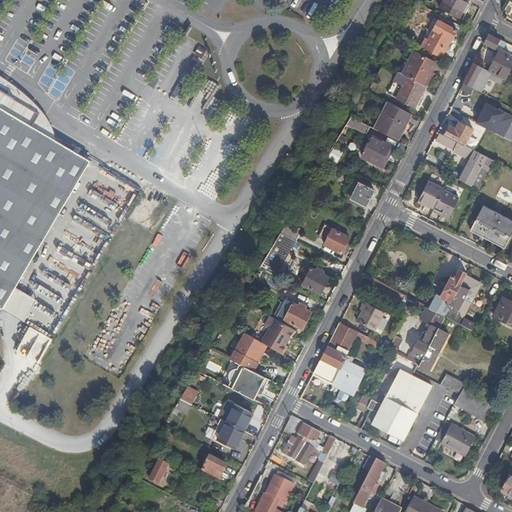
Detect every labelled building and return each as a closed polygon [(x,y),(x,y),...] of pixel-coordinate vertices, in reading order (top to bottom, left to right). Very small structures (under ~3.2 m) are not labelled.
[(459,19),(468,0),(443,0),(439,8),(445,11),(445,12),(451,15),(452,15),(459,19)] [(423,36),(425,37),(428,39),(439,20),(434,17),(423,36)] [(421,46),(443,58),(447,50),(443,47),(449,38),(453,40),(457,31),(439,20),(428,39),(425,37),(421,46)] [(502,51),(506,43),(489,34),(484,43),(499,51),(500,50),(502,51)] [(443,47),(447,50),(453,40),(449,38),(443,47)] [(510,55),(502,51),(500,50),(499,51),(489,72),(491,73),(494,74),(501,79),(505,80),(508,73),(505,71),(506,69),(504,68),(505,65),(510,68),(511,64),(511,62),(507,60),(510,55)] [(427,87),(434,73),(433,72),(437,63),(415,51),(410,61),(411,62),(405,75),(427,87)] [(489,72),(473,64),(463,83),(473,88),(479,91),(482,86),(484,87),(491,73),(489,72)] [(427,87),(405,75),(400,72),(389,94),(415,108),(427,87)] [(463,83),(460,89),(470,94),(473,88),(463,83)] [(0,309),(1,310),(41,242),(89,162),(31,128),(16,119),(25,103),(0,87),(0,309)] [(397,140),(412,113),(389,102),(383,112),(391,116),(382,133),(397,140)] [(511,116),(486,103),(476,122),(504,136),(511,120),(511,116)] [(23,119),(44,131),(53,117),(32,105),(23,119)] [(374,128),(382,133),(391,116),(383,112),(374,128)] [(400,142),(414,115),(412,113),(397,140),(400,142)] [(352,117),(348,123),(367,133),(371,126),(352,117)] [(449,126),(445,135),(465,145),(473,129),(459,122),(455,129),(449,126)] [(481,166),(489,170),(494,160),(465,145),(445,135),(440,132),(436,139),(454,149),(453,151),(471,160),(460,181),(471,187),(481,166)] [(384,155),(390,144),(373,136),(363,155),(384,166),(388,158),(384,155)] [(394,146),(390,144),(384,155),(388,158),(394,146)] [(332,154),(339,160),(345,153),(337,147),(332,154)] [(432,209),(440,213),(448,217),(458,199),(443,190),(443,189),(428,181),(418,200),(425,204),(433,208),(432,209)] [(351,199),(365,206),(374,190),(360,182),(351,199)] [(302,196),(315,203),(320,195),(307,188),(302,196)] [(511,232),(511,220),(483,205),(471,228),(505,245),(511,232)] [(280,231),(295,239),(300,230),(285,223),(280,231)] [(350,237),(325,224),(319,235),(327,239),(324,244),(331,247),(331,250),(335,252),(337,250),(341,252),(350,237)] [(186,243),(196,249),(205,232),(195,226),(186,243)] [(155,239),(173,248),(177,239),(160,231),(155,239)] [(280,231),(259,266),(274,274),(295,239),(280,231)] [(161,264),(158,263),(167,248),(156,240),(136,271),(151,280),(161,264)] [(52,260),(76,272),(83,258),(59,246),(52,260)] [(303,284),(321,293),(329,276),(311,267),(303,284)] [(466,276),(467,274),(459,270),(455,277),(452,275),(441,296),(453,302),(466,276)] [(481,284),(466,276),(453,302),(445,316),(470,329),(473,331),(475,325),(461,318),(464,313),(466,314),(481,284)] [(278,314),(303,327),(311,311),(286,298),(278,314)] [(511,325),(511,303),(502,298),(493,316),(511,325)] [(384,312),(364,302),(360,309),(362,310),(356,321),(374,331),(384,312)] [(445,316),(427,307),(420,319),(431,325),(427,332),(425,331),(423,331),(420,337),(420,339),(422,340),(421,342),(418,340),(411,353),(410,353),(407,358),(418,364),(419,364),(419,365),(439,328),(445,316)] [(285,355),(289,348),(286,346),(294,331),(269,316),(265,323),(265,326),(269,328),(261,341),(267,344),(285,355)] [(331,384),(332,385),(346,356),(355,337),(358,332),(339,322),(308,382),(325,390),(330,380),(333,381),(331,384)] [(448,333),(439,328),(419,365),(419,364),(418,366),(429,371),(448,333)] [(261,341),(245,332),(230,359),(246,368),(252,371),(267,344),(261,341)] [(379,343),(358,332),(355,337),(376,348),(379,343)] [(402,339),(395,334),(388,348),(395,352),(402,339)] [(396,352),(389,365),(400,370),(412,376),(418,364),(407,358),(396,352)] [(346,356),(332,385),(353,395),(365,370),(346,360),(348,357),(346,356)] [(252,371),(246,368),(235,390),(257,401),(268,379),(252,371)] [(412,376),(400,370),(390,390),(378,413),(376,412),(380,404),(372,400),(368,408),(371,409),(365,421),(403,440),(417,413),(418,414),(432,386),(412,376)] [(459,394),(464,388),(445,378),(441,385),(459,394)] [(178,410),(190,415),(200,389),(188,385),(178,410)] [(484,422),(494,405),(486,401),(464,388),(459,394),(453,404),(484,422)] [(355,408),(363,412),(370,399),(362,396),(355,408)] [(225,420),(244,430),(253,414),(234,404),(225,420)] [(290,435),(298,419),(292,416),(284,431),(290,435)] [(235,447),(244,430),(225,420),(217,437),(235,447)] [(320,431),(305,423),(299,435),(297,439),(327,457),(336,439),(331,436),(325,449),(319,445),(319,444),(314,442),(320,431)] [(474,438),(450,425),(440,444),(465,457),(474,438)] [(297,439),(291,436),(281,453),(303,465),(309,454),(318,458),(318,460),(308,481),(313,484),(327,457),(297,439)] [(511,454),(511,456),(511,475),(510,475),(502,491),(511,496),(511,454)] [(219,478),(226,464),(209,456),(202,469),(219,478)] [(376,460),(370,456),(364,469),(370,472),(376,460)] [(148,478),(157,482),(167,464),(160,459),(159,461),(156,459),(154,462),(157,463),(148,478)] [(338,484),(350,462),(343,459),(332,481),(338,484)] [(376,460),(370,472),(354,504),(362,508),(369,494),(374,497),(380,486),(375,483),(385,464),(376,460)] [(134,475),(139,479),(144,471),(138,467),(134,475)] [(264,494),(254,511),(272,511),(277,505),(282,508),(293,485),(275,476),(265,495),(264,494)] [(325,511),(324,511),(327,511),(334,500),(331,498),(325,511)] [(440,511),(415,499),(407,511),(440,511)] [(392,505),(381,500),(374,511),(400,511),(402,509),(392,505)]
